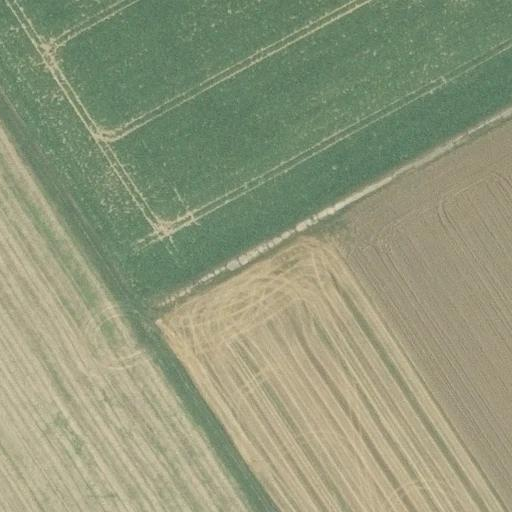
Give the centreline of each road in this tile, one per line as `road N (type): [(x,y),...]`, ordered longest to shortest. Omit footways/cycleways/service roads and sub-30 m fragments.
road 1 (track): [(0,101),(265,511)]
road 2 (track): [(511,112),(140,319)]
